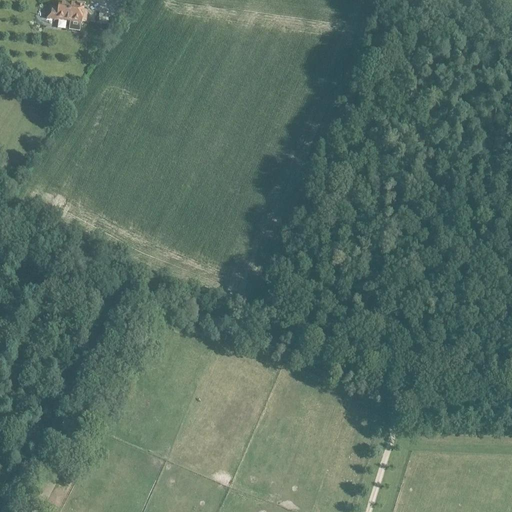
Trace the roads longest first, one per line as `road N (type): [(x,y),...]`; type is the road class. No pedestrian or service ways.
road 1 (unclassified): [(511,390),(373,382),(230,327),(0,219)]
road 2 (track): [(405,387),(369,511)]
